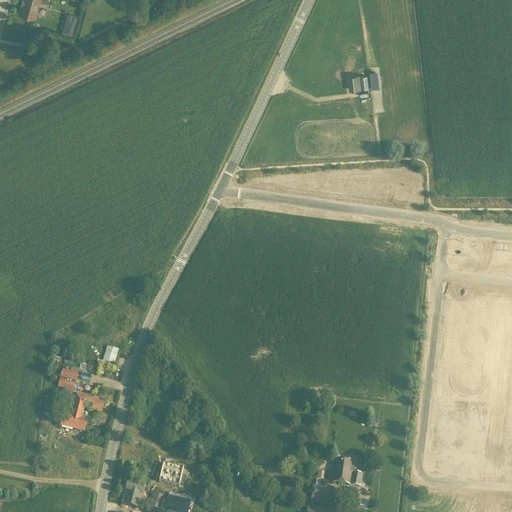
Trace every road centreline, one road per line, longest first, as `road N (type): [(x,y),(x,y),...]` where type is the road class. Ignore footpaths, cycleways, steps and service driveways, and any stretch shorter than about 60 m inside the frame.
road 1 (tertiary): [(101,511),(137,356),(219,189)]
road 2 (residential): [(441,272),(417,467),(428,481),(511,488)]
road 3 (residential): [(445,227),(219,189)]
road 4 (tertiary): [(219,189),(309,0)]
